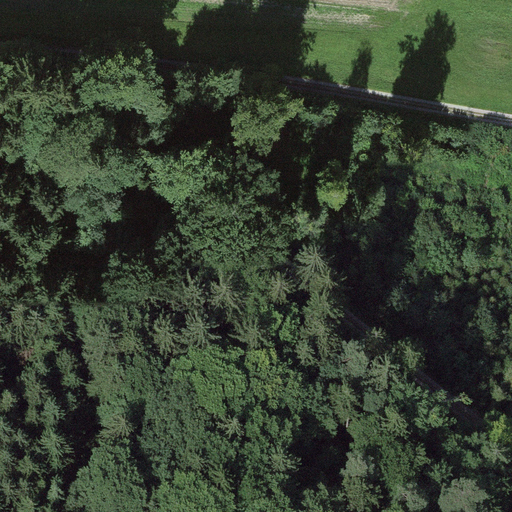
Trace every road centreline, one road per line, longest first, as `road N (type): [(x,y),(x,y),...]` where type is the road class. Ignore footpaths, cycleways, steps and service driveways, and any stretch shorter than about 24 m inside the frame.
road 1 (track): [(0,155),(511,444)]
road 2 (track): [(0,56),(177,59),(511,120)]
